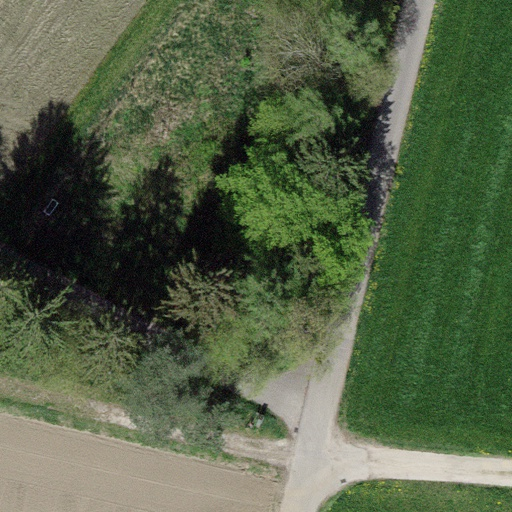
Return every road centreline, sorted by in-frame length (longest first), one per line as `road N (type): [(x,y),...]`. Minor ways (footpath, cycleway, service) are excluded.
road 1 (residential): [(417,0),(296,511)]
road 2 (track): [(319,406),(0,264)]
road 3 (track): [(308,459),(511,478)]
